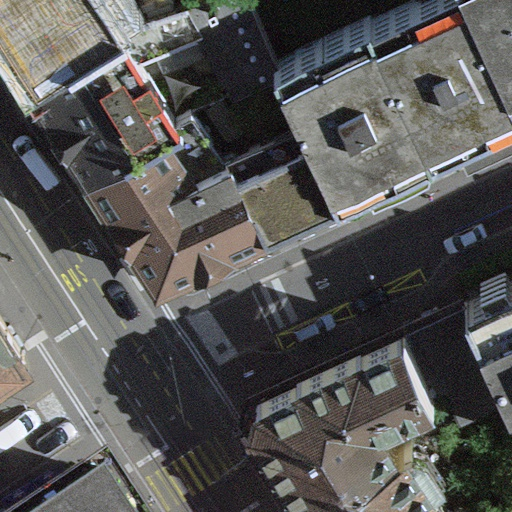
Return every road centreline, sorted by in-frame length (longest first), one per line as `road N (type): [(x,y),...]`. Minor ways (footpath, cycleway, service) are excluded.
road 1 (residential): [(128,386),(237,324),(511,198)]
road 2 (tertiary): [(128,386),(0,187)]
road 3 (residential): [(0,467),(128,386)]
road 4 (tertiary): [(210,511),(128,386)]
